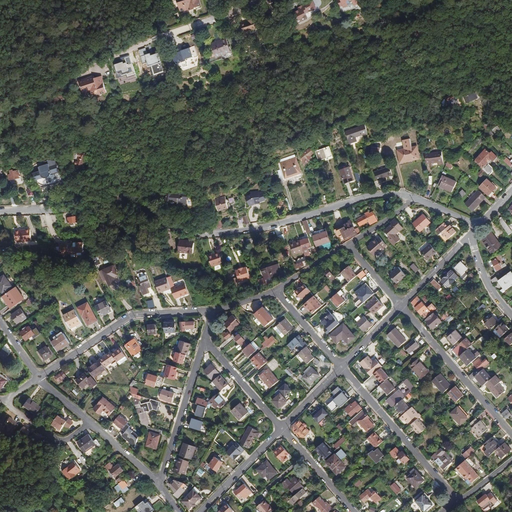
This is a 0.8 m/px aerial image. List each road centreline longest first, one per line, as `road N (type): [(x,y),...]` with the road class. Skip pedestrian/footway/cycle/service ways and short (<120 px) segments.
road 1 (residential): [(411,200),(372,197),(226,233),(185,229),(130,205),(0,211)]
road 2 (residential): [(38,377),(133,315),(210,309)]
road 3 (residential): [(341,366),(457,500)]
road 4 (residential): [(401,305),(511,433)]
road 5 (residential): [(157,483),(203,342)]
